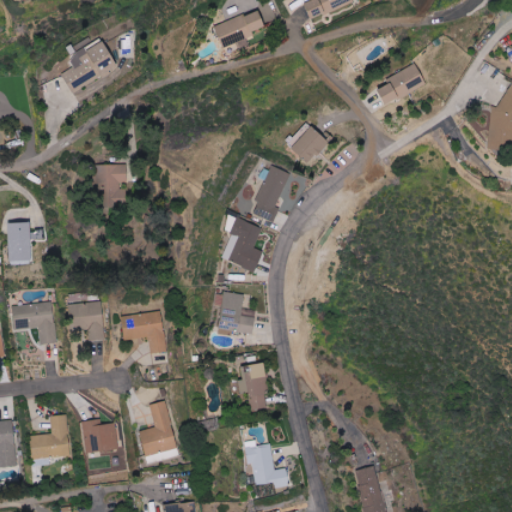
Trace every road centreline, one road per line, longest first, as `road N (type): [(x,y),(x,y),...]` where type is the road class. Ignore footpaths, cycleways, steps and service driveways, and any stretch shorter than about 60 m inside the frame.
road 1 (residential): [(322,511),(277,312),(286,239),(335,182),(443,115),(478,60)]
road 2 (residential): [(0,167),(33,162),(151,86),(366,25),(454,14),(476,0)]
road 3 (residential): [(380,152),(357,106),(303,45)]
